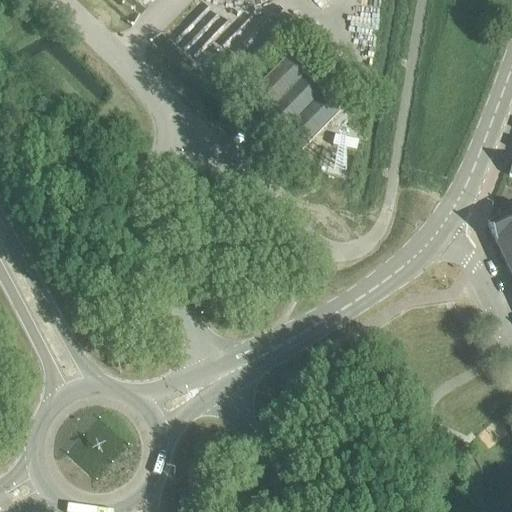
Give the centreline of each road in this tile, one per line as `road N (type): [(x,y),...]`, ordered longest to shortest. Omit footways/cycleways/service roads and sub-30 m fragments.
road 1 (unclassified): [(218,380),(140,252),(132,219),(146,184),(191,132)]
road 2 (tertiary): [(438,230),(373,290),(218,380)]
road 3 (secondary): [(100,387),(0,222)]
road 4 (unclassified): [(191,132),(55,0)]
road 5 (tertiary): [(511,66),(438,230)]
road 6 (unclassified): [(305,242),(191,132)]
road 7 (unclassified): [(282,511),(218,380)]
road 8 (secondary): [(0,274),(45,360),(53,404)]
road 9 (residential): [(438,230),(471,265),(511,347)]
